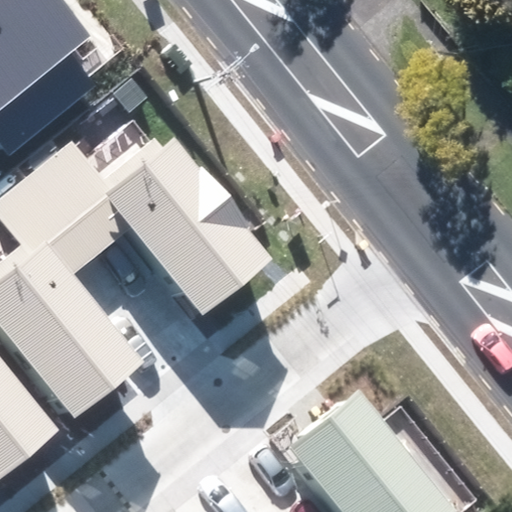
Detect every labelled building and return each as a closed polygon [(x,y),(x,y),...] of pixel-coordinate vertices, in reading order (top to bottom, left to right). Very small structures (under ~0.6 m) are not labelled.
[(91,33),(63,0),(0,0),(0,145),(7,154),(92,84),(67,53),(91,33)] [(184,131),(107,192),(139,233),(209,321),(286,259),(184,131)] [(79,214),(111,254),(139,233),(107,192),(118,184),(86,144),(47,174),(79,214)] [(35,244),(46,235),(81,279),(111,254),(79,214),(47,174),(6,207),(35,244)] [(46,235),(0,271),(0,329),(74,423),(148,364),(81,279),(46,235)] [(0,480),(64,430),(0,348),(0,480)] [(455,511),(356,389),(289,443),(343,511),(455,511)]
